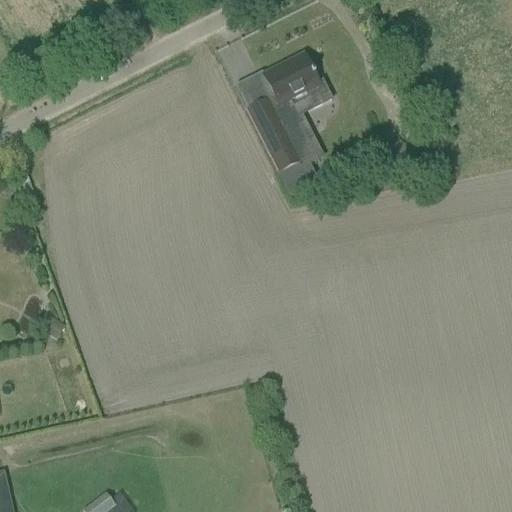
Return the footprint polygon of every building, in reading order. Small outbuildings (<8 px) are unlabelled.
[(273,99),(246,113),(279,177),(298,167),(300,172),(318,162),(289,105),(305,97),(313,112),(331,102),(321,82),(316,85),(312,76),(313,75),(311,72),(310,73),(305,63),(281,75),(279,71),(263,80),(273,99)] [(407,152),(397,168),(407,175),(417,159),(407,152)] [(54,324),(45,338),(54,344),(63,330),(54,324)] [(10,511),(3,477),(0,477),(0,511),(10,511)] [(106,497),(85,511),(112,511),(115,510),(106,497)]
